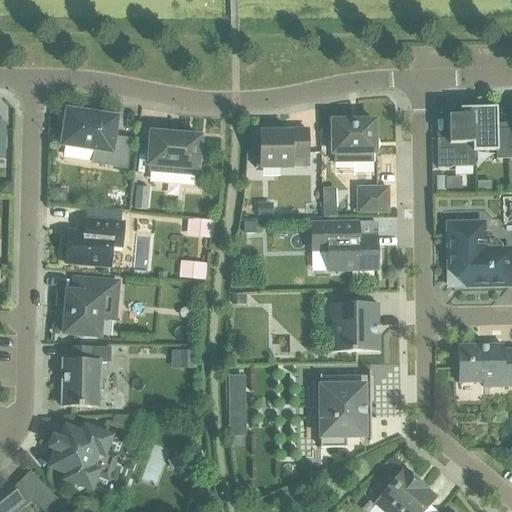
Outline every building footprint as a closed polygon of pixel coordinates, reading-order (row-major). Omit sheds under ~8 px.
[(474,167),(473,109),(460,110),(460,117),(448,117),(449,139),(437,140),(438,169),(451,169),(451,168),(474,167)] [(497,109),(473,109),(474,167),(475,167),(475,152),(496,152),(497,160),(510,160),(509,130),(497,131),(497,109)] [(64,127),(61,147),(95,152),(93,164),(126,169),(130,141),(115,139),(118,118),(97,115),(98,115),(87,113),(87,114),(67,111),(66,114),(63,117),(62,123),(64,127)] [(375,122),(332,122),(332,154),(334,154),(335,159),(335,164),(373,163),(373,159),(373,154),(375,154),(375,150),(378,150),(378,142),(375,142),(375,122)] [(257,144),(255,168),(291,168),(291,159),(308,159),(308,130),(290,130),(290,132),(260,132),(260,144),(257,144)] [(150,141),(147,174),(197,178),(200,146),(198,145),(198,139),(153,135),(152,141),(150,141)] [(446,178),(436,178),(436,192),(446,192),(446,178)] [(490,182),(478,182),(478,191),(490,191),(490,182)] [(0,187),(0,195),(12,195),(12,183),(6,183),(0,187)] [(148,188),(137,187),(135,209),(147,210),(148,188)] [(358,189),(358,213),(388,213),(388,189),(358,189)] [(272,205),(258,205),(259,219),(272,219),(272,205)] [(336,205),(323,206),(323,220),(336,220),(336,205)] [(189,230),(213,232),(214,221),(190,219),(189,230)] [(121,249),(124,223),(86,220),(86,221),(91,222),(91,231),(88,231),(85,234),(68,232),(65,264),(110,268),(112,248),(121,249)] [(255,234),(255,223),(242,223),(242,234),(255,234)] [(311,225),(312,252),(328,251),(328,272),(378,271),(377,238),(359,239),(358,224),(311,225)] [(449,273),(464,287),(511,286),(511,250),(500,251),(500,247),(488,235),(484,235),(484,224),(473,224),(469,225),(465,228),(463,232),(462,236),(448,236),(449,273)] [(204,280),(205,269),(181,267),(180,278),(204,280)] [(67,293),(64,335),(99,338),(102,314),(110,315),(112,298),(117,298),(118,283),(74,279),(73,293),(67,293)] [(244,295),(231,295),(232,304),(244,304),(244,295)] [(331,333),(331,354),(379,353),(379,336),(376,336),(376,328),(379,328),(378,305),(330,306),(330,320),(333,320),(333,333),(331,333)] [(504,347),(458,347),(458,383),(483,383),(483,388),(511,387),(511,351),(504,351),(504,347)] [(63,361),(62,408),(95,409),(99,409),(99,391),(103,391),(104,379),(100,379),(100,364),(109,364),(110,350),(95,349),(68,349),(67,361),(63,361)] [(181,351),(181,369),(193,369),(193,351),(181,351)] [(273,365),(255,365),(256,392),(274,391),(273,365)] [(320,377),(321,449),(347,448),(347,438),(365,438),(364,404),(374,404),(374,377),(320,377)] [(244,378),(227,378),(228,408),(244,408),(244,378)] [(274,425),(274,396),(260,396),(261,425),(274,425)] [(114,417),(111,424),(124,428),(128,417),(114,417)] [(65,481),(91,491),(97,475),(108,479),(116,457),(105,453),(111,438),(85,428),(83,435),(65,428),(65,429),(60,427),(55,439),(54,439),(50,449),(57,451),(50,468),(68,474),(65,481)] [(145,482),(163,486),(172,447),(154,443),(145,482)] [(392,511),(425,511),(436,499),(426,491),(427,489),(404,469),(393,482),(392,481),(389,481),(386,485),(386,488),(387,489),(379,499),(392,510),(392,511)] [(7,483),(0,489),(0,511),(11,511),(20,511),(33,502),(43,511),(49,511),(60,502),(31,472),(12,490),(7,483)]
